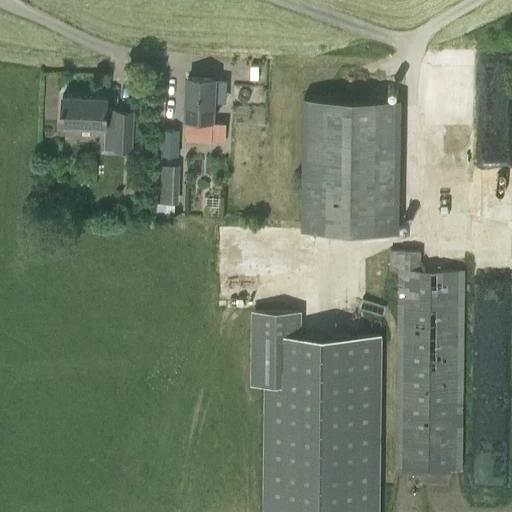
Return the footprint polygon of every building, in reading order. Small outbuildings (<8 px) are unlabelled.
[(212,118),(214,78),(188,77),(186,117),(212,118)] [(62,124),(116,127),(116,147),(132,148),(134,110),(108,109),(108,96),(63,94),(62,124)] [(402,97),(305,95),(303,228),(400,229),(402,97)] [(226,123),(186,120),(184,141),(194,141),(211,140),(225,141),(226,123)] [(180,129),(162,129),(161,155),(177,156),(179,156),(180,129)] [(180,162),(162,161),(161,198),(177,199),(180,162)] [(399,249),(397,470),(462,471),(465,269),(421,269),(421,249),(399,249)] [(297,333),(298,309),(254,309),(254,382),(267,382),(266,511),(376,511),(378,334),(297,333)]
